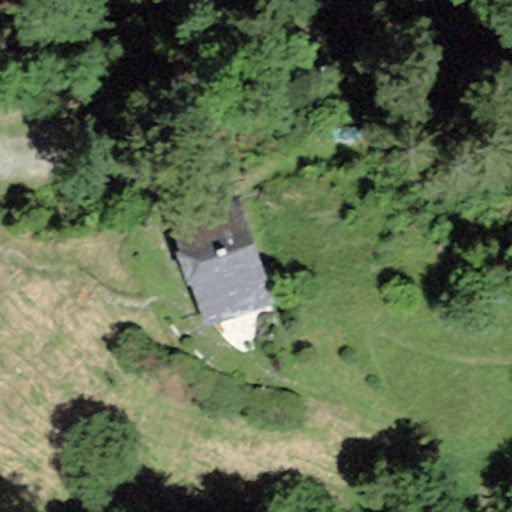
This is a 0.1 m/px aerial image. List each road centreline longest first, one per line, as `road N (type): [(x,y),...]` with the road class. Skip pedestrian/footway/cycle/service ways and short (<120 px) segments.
road 1 (track): [(511,33),(338,25),(214,59),(69,140),(31,149),(0,143)]
road 2 (track): [(0,39),(129,0)]
